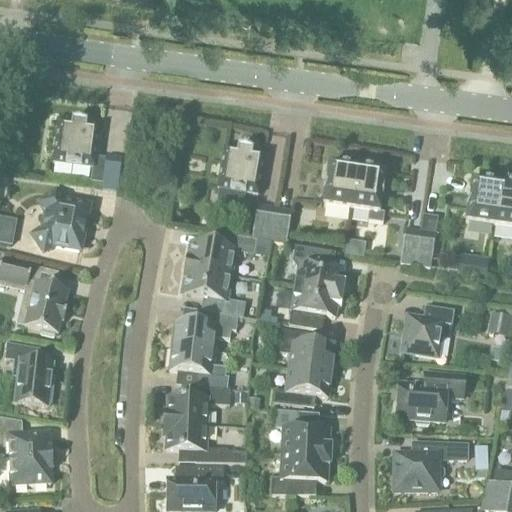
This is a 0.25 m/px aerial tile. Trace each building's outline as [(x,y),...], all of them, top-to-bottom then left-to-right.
[(85,129),(86,126),(70,124),(70,127),(57,125),(52,166),(92,171),(98,131),(85,129)] [(296,137),(293,149),(308,153),(311,141),(296,137)] [(251,157),(251,153),(236,151),(236,154),(223,152),(216,192),(220,193),(218,204),(244,208),(246,197),(256,199),(263,159),(251,157)] [(115,195),(120,162),(105,160),(100,193),(115,195)] [(350,212),(356,172),(327,167),(321,208),(350,212)] [(356,172),(350,212),(378,216),(384,176),(356,172)] [(493,229),(499,188),(470,184),(464,225),(493,229)] [(511,190),(499,188),(493,229),(511,231),(511,190)] [(79,254),(87,210),(61,205),(57,199),(52,198),(41,205),(40,210),(45,216),(42,233),(35,237),(34,242),(41,253),(46,254),(53,249),(79,254)] [(268,245),(273,213),(256,210),(251,243),(255,243),(268,245)] [(273,213),(268,245),(284,248),(289,215),(273,213)] [(0,246),(12,249),(17,226),(0,222),(0,246)] [(414,269),(419,236),(404,234),(399,267),(414,269)] [(184,272),(232,280),(236,255),(253,258),(255,243),(251,243),(215,236),(212,250),(190,246),(187,261),(186,261),(184,272)] [(419,236),(414,269),(429,271),(433,238),(419,236)] [(294,291),(342,298),(344,287),(340,286),(342,274),(333,273),(335,256),(293,250),(291,265),(296,271),(297,272),(294,291)] [(479,260),(476,278),(486,279),(488,261),(479,260)] [(34,288),(27,286),(31,271),(1,264),(0,266),(0,284),(17,289),(16,293),(32,297),(24,330),(40,334),(39,337),(53,341),(54,337),(56,338),(59,324),(62,325),(66,309),(63,308),(67,295),(34,287),(34,288)] [(227,304),(232,280),(184,272),(182,282),(184,282),(181,297),(205,301),(203,315),(237,321),(242,322),(244,307),(227,304)] [(340,310),(342,298),(294,291),(287,330),(313,334),(316,318),(334,321),(336,310),(340,310)] [(237,321),(203,315),(186,313),(183,328),(174,327),(171,351),(211,355),(213,341),(229,343),(230,335),(235,335),(237,321)] [(258,313),(256,325),(268,327),(270,315),(258,313)] [(508,341),(511,322),(511,321),(493,317),(489,337),(508,341)] [(435,361),(441,327),(407,321),(401,355),(435,361)] [(288,373),(329,378),(333,353),(305,349),(307,337),(280,334),(277,357),(289,358),(288,373)] [(46,411),(51,368),(37,366),(38,355),(7,348),(5,363),(14,364),(12,380),(17,380),(14,407),(46,411)] [(210,369),(211,355),(171,351),(169,374),(180,376),(178,390),(184,390),(226,394),(227,381),(224,381),(225,371),(210,369)] [(326,402),(329,378),(288,373),(285,395),(272,394),(271,407),(301,411),(303,399),(326,402)] [(461,403),(463,381),(430,378),(429,390),(398,388),(395,422),(443,426),(445,401),(461,403)] [(229,394),(226,394),(184,390),(183,403),(167,402),(166,415),(164,415),(163,428),(206,430),(206,409),(228,410),(229,394)] [(234,398),(233,408),(243,408),(244,398),(234,398)] [(260,413),(261,404),(250,403),(249,412),(260,413)] [(282,457),(329,460),(329,450),(326,450),(327,433),(311,433),(312,417),(273,414),(273,432),(283,433),(282,457)] [(20,440),(20,426),(0,423),(0,442),(7,442),(10,490),(49,488),(49,473),(50,473),(49,454),(48,454),(47,438),(20,440)] [(205,453),(206,430),(163,428),(163,441),(165,441),(164,454),(179,455),(178,467),(244,468),(245,456),(225,455),(225,453),(205,453)] [(394,495),(436,495),(436,464),(466,464),(466,449),(422,447),(422,460),(394,460),(394,495)] [(328,469),(329,460),(282,457),(280,482),(270,482),(270,499),(308,500),(309,485),(325,485),(325,469),(328,469)] [(222,486),(222,472),(174,471),(174,484),(166,484),(165,511),(213,511),(214,486),(222,486)] [(483,499),(511,504),(511,489),(486,484),(483,499)] [(511,511),(511,504),(483,499),(480,511),(511,511)]
